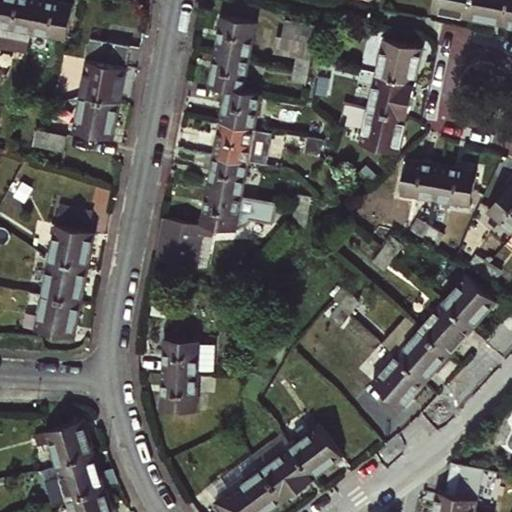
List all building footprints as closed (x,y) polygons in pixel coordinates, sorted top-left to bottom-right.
[(2,0),(0,12),(0,25),(32,32),(37,0),(2,0)] [(37,0),(32,32),(67,39),(73,5),(50,0),(37,0)] [(435,0),(433,10),(470,17),(473,0),(435,0)] [(473,0),(470,17),(504,23),(508,0),(473,0)] [(216,51),(250,57),(257,21),(222,16),(216,51)] [(282,37),(313,42),(316,25),(285,20),(282,37)] [(298,50),(311,52),(313,42),(282,37),(280,53),(297,56),(298,50)] [(377,73),(416,82),(424,47),(385,37),(377,73)] [(322,58),(333,60),(336,40),(325,38),(322,58)] [(296,64),(309,67),(311,52),(298,50),(297,56),(296,64)] [(224,87),(244,90),(250,57),(216,51),(209,84),(224,87)] [(80,95),(119,103),(127,67),(87,59),(82,85),(58,81),(53,103),(80,95)] [(293,79),(306,82),(309,67),(296,64),(293,79)] [(368,108),(407,117),(416,82),(377,73),(373,90),(357,87),(354,101),(369,104),(368,108)] [(317,92),(328,94),(330,78),(319,76),(317,92)] [(219,120),(254,126),(260,93),(244,90),(224,87),(219,120)] [(73,131),(112,139),(119,103),(80,95),(73,131)] [(360,142),(399,151),(407,117),(368,108),(360,142)] [(248,160),(263,163),(269,129),(254,126),(219,120),(213,154),(248,160)] [(310,136),(322,139),(324,125),(312,123),(310,136)] [(33,142),(61,150),(66,135),(38,126),(33,142)] [(307,151),(319,152),(322,139),(310,136),(307,151)] [(207,188),(242,194),(248,160),(213,154),(207,188)] [(401,192),(436,198),(442,164),(406,159),(401,192)] [(436,198),(471,204),(477,170),(442,164),(436,198)] [(360,190),(369,181),(359,172),(350,180),(360,190)] [(511,230),(511,185),(511,184),(488,210),(511,230)] [(154,271),(196,278),(202,239),(210,241),(213,226),(241,230),(253,224),(254,219),(277,223),(280,204),(242,194),(207,188),(201,224),(164,217),(154,271)] [(296,209),(308,211),(311,196),(299,193),(296,209)] [(58,220),(87,227),(90,212),(61,206),(58,220)] [(293,224),(305,226),(308,211),(296,209),(293,224)] [(409,227),(423,236),(429,227),(416,218),(409,227)] [(48,260),(88,268),(95,232),(56,223),(48,260)] [(435,244),(442,235),(430,226),(429,227),(423,236),(435,244)] [(383,249),(391,256),(401,244),(393,237),(383,249)] [(374,261),(381,267),(391,256),(383,249),(374,261)] [(470,264),(484,273),(490,264),(476,255),(470,264)] [(42,294),(81,302),(88,268),(48,260),(42,294)] [(496,281),(502,272),(490,264),(484,273),(496,281)] [(472,327),(496,301),(466,274),(443,301),(472,327)] [(340,303),(348,311),(358,300),(349,292),(340,303)] [(35,329),(74,336),(81,302),(42,294),(35,329)] [(419,328),(449,354),(472,327),(443,301),(419,328)] [(330,315),(339,322),(348,311),(340,303),(330,315)] [(397,353),(426,379),(449,354),(419,328),(408,318),(385,343),(397,353)] [(163,374),(197,376),(199,340),(165,338),(163,374)] [(373,380),(403,406),(426,379),(397,353),(373,380)] [(161,409),(195,410),(197,376),(163,374),(161,409)] [(56,463),(94,451),(84,420),(46,431),(56,463)] [(315,477),(343,456),(320,424),(291,445),(315,477)] [(286,498),(315,477),(291,445),(262,466),(286,498)] [(66,496),(104,484),(94,451),(56,463),(59,473),(66,496)] [(473,511),(477,500),(479,500),(485,469),(453,463),(445,492),(437,491),(432,511),(473,511)] [(217,500),(225,511),(267,511),(286,498),(262,466),(217,500)] [(59,473),(44,477),(52,501),(66,496),(59,473)] [(70,511),(113,511),(104,484),(66,496),(70,511)]
